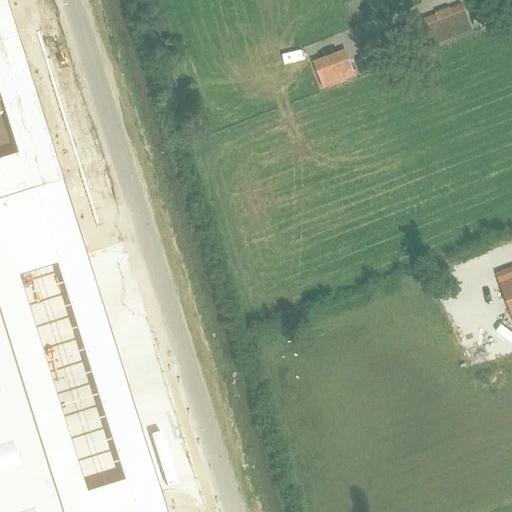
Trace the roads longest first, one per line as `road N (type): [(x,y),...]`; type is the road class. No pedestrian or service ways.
road 1 (unclassified): [(232,511),(72,0)]
road 2 (track): [(227,350),(117,0)]
